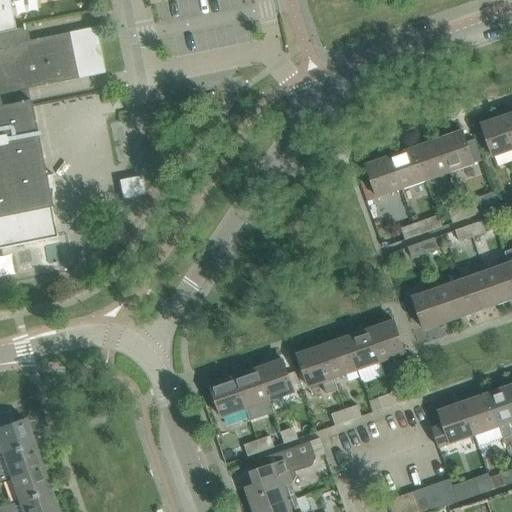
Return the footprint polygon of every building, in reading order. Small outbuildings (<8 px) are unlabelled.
[(0,0),(0,249),(57,238),(29,101),(25,102),(23,90),(81,78),(104,74),(95,28),(13,44),(11,31),(15,30),(15,29),(13,20),(8,0),(0,0)] [(114,162),(137,157),(125,100),(103,105),(114,162)] [(493,157),(511,150),(511,130),(506,115),(482,124),(493,157)] [(474,164),(469,150),(462,131),(438,139),(450,173),(474,164)] [(426,181),(450,173),(438,139),(414,148),(426,181)] [(403,189),(426,181),(414,148),(391,156),(403,189)] [(378,198),(403,189),(391,156),(366,165),(378,198)] [(122,200),(144,195),(140,177),(118,181),(122,200)] [(462,208),(466,219),(479,215),(475,203),(462,208)] [(453,224),(466,219),(462,208),(449,212),(453,224)] [(511,223),(511,210),(503,214),(507,225),(511,223)] [(415,224),(419,236),(432,231),(428,220),(415,224)] [(469,226),(473,237),(486,233),(482,221),(469,226)] [(406,240),(419,236),(415,224),(402,229),(402,230),(381,238),(384,246),(405,238),(406,240)] [(460,242),(473,237),(469,226),(456,230),(460,242)] [(421,242),(425,254),(439,249),(435,238),(421,242)] [(412,258),(425,254),(421,242),(408,247),(412,258)] [(0,255),(0,274),(12,273),(10,255),(0,255)] [(497,305),(511,299),(511,273),(508,264),(485,272),(497,305)] [(473,314),(497,305),(485,272),(461,280),(473,314)] [(449,322),(473,314),(461,280),(438,289),(449,322)] [(425,331),(449,322),(438,289),(413,297),(425,331)] [(381,362),(406,354),(394,321),(369,329),(381,362)] [(358,371),(381,362),(369,329),(346,337),(358,371)] [(334,379),(358,371),(346,337),(322,346),(334,379)] [(309,388),(334,379),(322,346),(298,354),(309,388)] [(295,393),(290,378),(283,360),(259,368),(271,401),(295,393)] [(246,410),(271,401),(259,368),(235,377),(246,410)] [(222,418),(246,410),(235,377),(211,385),(222,418)] [(396,405),(409,400),(420,396),(416,385),(405,389),(392,393),(396,405)] [(511,390),(510,386),(487,394),(498,428),(499,427),(503,438),(504,438),(505,443),(511,440),(511,390)] [(392,393),(379,398),(383,409),(396,405),(392,393)] [(474,436),(498,428),(487,394),(462,403),(474,436)] [(439,448),(474,436),(462,403),(439,411),(444,424),(432,428),(439,448)] [(358,405),(345,410),(349,421),(362,417),(358,405)] [(336,426),(349,421),(345,410),(332,415),(336,426)] [(0,451),(0,453),(32,442),(24,418),(13,422),(9,411),(0,414),(0,451)] [(281,432),(285,444),(299,439),(295,428),(281,432)] [(270,436),(257,441),(261,452),(274,447),(270,436)] [(244,445),(248,457),(261,452),(257,441),(244,445)] [(0,480),(41,466),(32,442),(0,453),(1,454),(0,454),(0,480)] [(294,472),(312,466),(316,456),(311,443),(257,462),(260,470),(257,471),(261,482),(247,487),(255,511),(256,511),(296,498),(291,485),(296,476),(294,472)] [(18,502),(49,490),(41,466),(0,480),(0,481),(9,478),(18,502)] [(494,489),(511,482),(511,470),(490,478),(494,489)] [(481,494),(494,489),(490,478),(477,483),(481,494)] [(458,502),(457,498),(450,479),(438,484),(446,506),(458,502)] [(434,511),(446,506),(438,484),(426,488),(434,511)] [(420,511),(429,511),(434,511),(426,488),(413,492),(420,511)] [(56,511),(49,490),(18,502),(0,508),(0,511),(56,511)] [(420,511),(413,492),(401,497),(406,511),(420,511)] [(392,511),(406,511),(401,497),(388,501),(392,511)] [(300,511),(296,498),(256,511),(300,511)]
